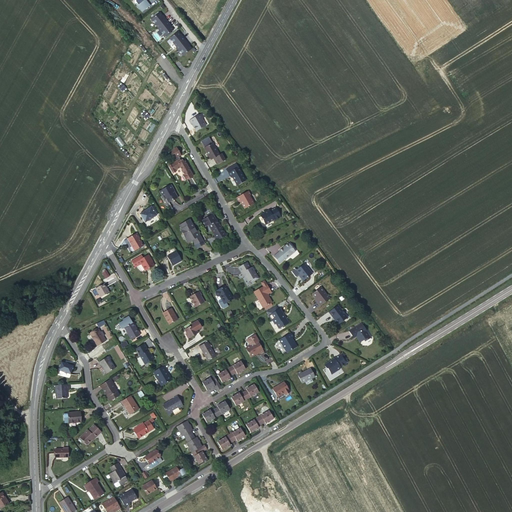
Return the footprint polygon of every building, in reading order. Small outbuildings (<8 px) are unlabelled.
[(158,20),(153,23),(158,29),(164,25),(161,21),(160,22),(158,20)] [(176,25),(157,39),(163,46),(181,32),(176,25)] [(198,116),(195,111),(185,118),(187,121),(188,121),(192,128),(202,122),(198,116)] [(219,150),(212,138),(202,144),(209,156),(211,155),(215,161),(225,155),(221,149),(219,150)] [(174,145),(172,141),(169,144),(165,150),(168,154),(174,150),(172,147),(174,145)] [(178,157),(177,156),(168,161),(169,163),(166,164),(170,170),(173,169),(172,167),(177,164),(181,172),(180,172),(182,177),(190,173),(182,157),(181,158),(180,158),(179,157),(178,157)] [(234,161),(225,166),(230,175),(231,174),(236,183),(244,178),(234,161)] [(167,181),(157,188),(159,192),(161,190),(163,195),(166,199),(174,194),(169,186),(170,186),(167,181)] [(249,192),(237,198),(240,202),(241,202),(245,210),(254,204),(250,196),(251,196),(249,192)] [(150,206),(138,213),(144,222),(156,215),(150,206)] [(265,213),(261,216),(266,225),(275,220),(275,221),(281,217),(276,208),(270,212),(270,211),(269,211),(267,212),(267,213),(265,213)] [(225,232),(216,217),(207,222),(214,233),(212,234),(214,238),(225,232)] [(196,241),(201,239),(196,231),(195,232),(194,229),(187,218),(177,223),(179,227),(178,228),(183,236),(186,235),(188,238),(189,237),(190,238),(193,243),(196,241)] [(135,231),(126,237),(133,249),(142,244),(135,231)] [(285,257),(295,250),(287,241),(284,244),(284,245),(282,246),(278,248),(279,249),(273,254),(279,262),(285,257)] [(174,249),(165,254),(170,264),(180,259),(174,249)] [(147,253),(138,258),(144,268),(153,263),(147,253)] [(253,279),(257,277),(251,266),(249,267),(246,261),(237,266),(242,273),(243,272),(245,275),(244,275),(247,280),(251,278),(252,279),(253,279)] [(305,263),(297,269),(304,279),(313,273),(305,263)] [(267,291),(269,290),(271,289),(266,281),(253,289),(263,305),(264,304),(271,301),(273,300),(268,293),(267,291)] [(104,289),(106,288),(102,282),(93,287),(98,296),(106,292),(104,289)] [(217,294),(218,294),(220,298),(218,300),(221,306),(223,307),(227,304),(225,301),(232,297),(229,290),(227,291),(226,289),(227,289),(224,284),(215,289),(216,289),(215,290),(214,291),(216,294),(217,294)] [(321,286),(313,293),(316,297),(318,300),(318,301),(321,305),(330,298),(321,286)] [(197,290),(189,295),(195,305),(203,301),(197,290)] [(277,303),(266,309),(268,312),(278,306),(277,303)] [(342,313),(343,312),(341,308),(340,308),(337,303),(327,309),(331,315),(331,314),(336,321),(344,316),(342,313)] [(171,305),(162,311),(168,322),(177,316),(171,305)] [(271,317),(272,316),(273,315),(276,319),(275,320),(279,325),(288,318),(280,305),(278,306),(268,312),(271,317)] [(131,321),(122,326),(130,339),(139,334),(131,321)] [(351,336),(352,335),(353,334),(354,336),(357,340),(361,338),(362,339),(368,336),(358,321),(346,329),(351,336)] [(180,330),(182,333),(185,338),(194,333),(189,325),(180,330)] [(97,329),(89,334),(97,346),(105,341),(97,329)] [(288,331),(276,338),(284,351),(294,344),(289,336),(291,335),(288,331)] [(245,347),(251,357),(258,352),(259,353),(263,351),(258,342),(259,341),(255,334),(246,339),(250,345),(245,347)] [(204,341),(196,346),(204,360),(212,356),(204,341)] [(142,343),(134,348),(143,364),(153,358),(148,349),(146,350),(142,343)] [(338,363),(342,361),(345,359),(347,358),(342,349),(339,350),(333,354),(333,353),(331,355),(323,361),(325,364),(326,364),(330,370),(338,365),(338,363)] [(108,356),(98,363),(100,366),(101,366),(106,374),(114,369),(109,360),(110,359),(108,356)] [(240,360),(217,373),(222,382),(230,377),(229,376),(236,372),(237,373),(245,368),(240,360)] [(60,362),(57,370),(70,375),(73,366),(60,362)] [(301,370),(297,372),(303,381),(315,374),(310,366),(302,371),(301,370)] [(151,374),(159,387),(160,389),(171,382),(163,367),(151,374)] [(204,380),(202,381),(206,389),(214,384),(217,389),(221,387),(213,374),(207,378),(206,377),(204,378),(204,380)] [(108,380),(100,386),(110,402),(118,396),(110,384),(111,384),(108,380)] [(289,389),(283,380),(272,387),(277,395),(284,391),(289,389)] [(67,384),(53,385),(53,394),(54,394),(54,399),(65,399),(65,393),(64,393),(64,390),(67,390),(67,384)] [(237,393),(229,397),(234,406),(236,404),(237,405),(240,403),(240,402),(252,396),(253,396),(256,395),(255,393),(258,392),(253,384),(245,389),(245,390),(238,394),(237,393)] [(130,396),(121,401),(130,415),(138,409),(130,396)] [(172,398),(161,405),(166,415),(171,412),(170,410),(176,406),(177,408),(181,405),(175,396),(171,398),(172,398)] [(208,410),(200,414),(205,423),(207,422),(208,422),(211,420),(211,419),(222,413),(223,413),(225,412),(226,411),(228,409),(223,401),(215,406),(216,407),(209,411),(208,410)] [(268,410),(244,424),(249,432),(258,428),(257,426),(264,422),(264,423),(273,419),(268,410)] [(80,412),(67,413),(68,423),(81,422),(80,412)] [(183,421),(173,427),(179,437),(181,436),(185,443),(183,444),(193,459),(192,460),(194,462),(195,462),(196,464),(204,460),(200,452),(204,449),(202,445),(199,447),(193,438),(192,438),(187,432),(189,431),(183,421)] [(138,426),(132,430),(137,438),(147,432),(141,422),(137,425),(138,426)] [(94,425),(91,427),(98,435),(101,432),(94,425)] [(86,445),(92,440),(94,437),(95,438),(98,435),(91,427),(87,430),(79,437),(86,445)] [(239,428),(216,441),(220,449),(228,445),(227,443),(234,439),(235,440),(243,436),(239,428)] [(67,448),(62,448),(54,449),(54,457),(67,456),(67,448)] [(155,450),(144,457),(149,464),(159,458),(155,450)] [(124,476),(115,463),(109,467),(112,472),(108,474),(111,478),(114,484),(113,484),(115,487),(117,488),(120,486),(119,485),(127,480),(124,476)] [(117,463),(115,463),(124,476),(125,476),(117,463)] [(176,467),(165,473),(170,481),(177,477),(181,475),(186,473),(183,468),(178,470),(176,467)] [(95,477),(85,484),(88,489),(94,499),(103,493),(97,484),(99,483),(95,477)] [(151,481),(141,487),(146,494),(156,488),(151,481)] [(124,493),(118,496),(123,505),(131,500),(132,502),(137,498),(132,489),(124,494),(124,493)] [(2,492),(0,492),(0,508),(9,503),(2,492)] [(67,497),(58,503),(63,511),(72,511),(76,510),(67,497)] [(117,511),(121,510),(114,499),(102,507),(104,511),(117,511)]
